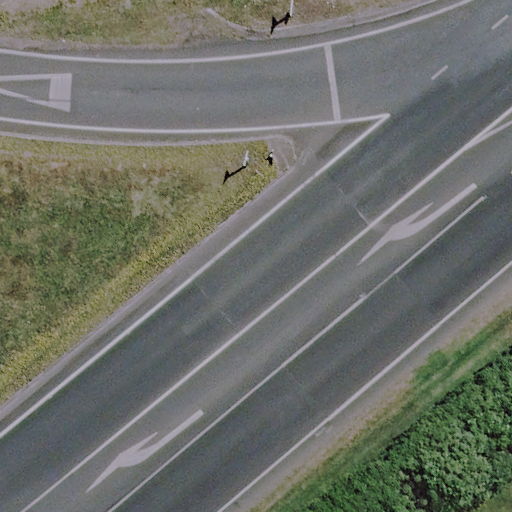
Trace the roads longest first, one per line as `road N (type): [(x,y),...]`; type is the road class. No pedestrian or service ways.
road 1 (primary): [(80,511),(511,155)]
road 2 (primary): [(0,83),(182,98),(511,67)]
